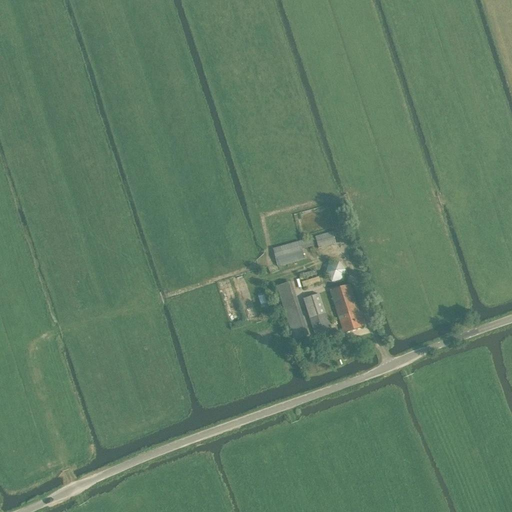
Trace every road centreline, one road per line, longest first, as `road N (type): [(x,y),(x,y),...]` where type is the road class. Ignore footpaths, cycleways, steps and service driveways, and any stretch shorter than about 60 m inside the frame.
road 1 (tertiary): [(24,511),(167,448),(511,319)]
road 2 (track): [(72,325),(37,336),(30,356),(82,505)]
road 3 (track): [(161,298),(72,325),(42,234)]
road 4 (track): [(161,298),(269,261),(275,276)]
